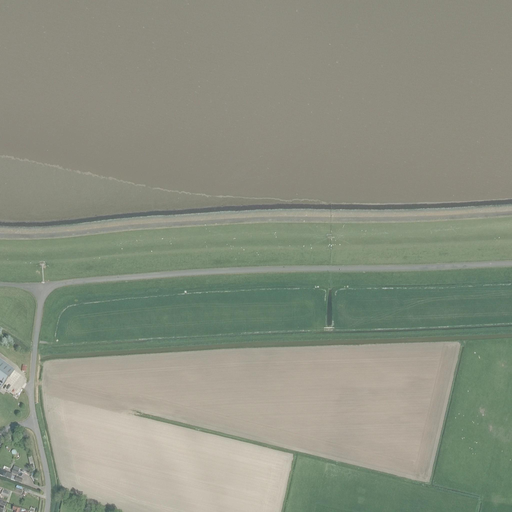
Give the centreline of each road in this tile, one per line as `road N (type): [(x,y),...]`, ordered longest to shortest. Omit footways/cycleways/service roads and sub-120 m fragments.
road 1 (unclassified): [(43,285),(216,271),(511,264)]
road 2 (unclassified): [(34,421),(43,285)]
